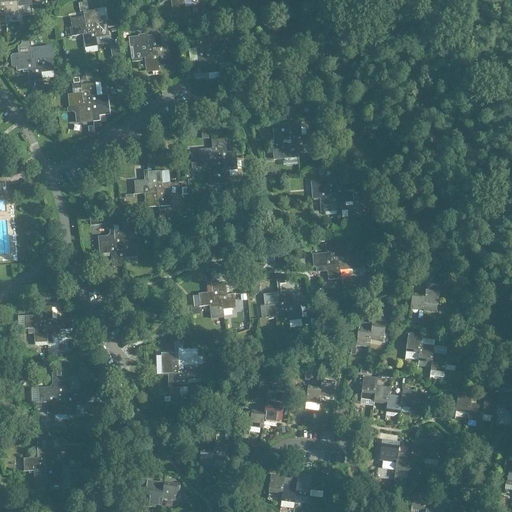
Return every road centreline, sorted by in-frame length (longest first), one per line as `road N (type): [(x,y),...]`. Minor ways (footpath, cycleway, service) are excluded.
road 1 (unclassified): [(124,369),(77,276),(44,174)]
road 2 (unclassified): [(44,174),(188,79)]
road 3 (unclassified): [(211,511),(217,494),(295,444),(351,447)]
